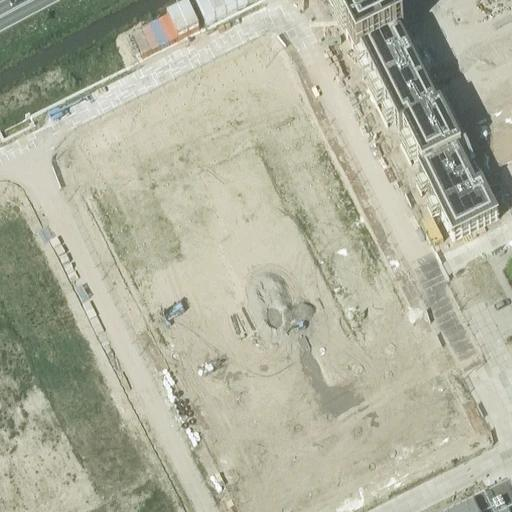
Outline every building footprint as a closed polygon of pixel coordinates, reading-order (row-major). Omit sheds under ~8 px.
[(511,0),(324,0),(325,0),(334,18),(335,20),(341,32),(349,48),(356,61),(356,62),(357,63),(360,61),(369,77),(374,88),(375,90),(393,127),(398,135),(399,138),(403,136),(407,145),(417,164),(421,173),(417,174),(418,176),(438,216),(441,222),(442,224),(451,242),(452,244),(454,243),(454,244),(461,240),(496,222),(497,222),(497,221),(482,190),(481,189),(480,190),(480,189),(473,174),(472,173),(465,159),(469,157),(464,148),(443,107),(439,109),(437,105),(429,87),(428,85),(429,84),(431,83),(427,75),(424,76),(423,76),(423,75),(419,68),(418,66),(421,64),(417,55),(414,57),(413,56),(409,48),(404,39),(403,39),(401,35),(401,36),(392,17),(386,6),(385,3),(387,3),(391,0),(511,0)] [(270,44),(260,49),(275,78),(277,83),(290,76),(275,46),(270,44)] [(252,53),(234,62),(241,78),(260,69),(252,53)] [(234,62),(215,72),(223,87),(241,78),(234,62)] [(215,72),(196,81),(204,97),(223,87),(215,72)] [(196,81),(177,91),(185,106),(204,97),(196,81)] [(177,91),(158,100),(166,116),(185,106),(177,91)] [(310,116),(267,137),(276,157),(320,135),(310,116)] [(320,135),(276,157),(286,176),(329,154),(320,135)] [(80,139),(59,150),(76,184),(97,173),(95,169),(80,139)] [(329,154),(286,176),(296,195),(303,191),(339,173),(329,154)] [(339,173),(303,191),(311,209),(347,190),(339,173)] [(347,190),(311,209),(320,226),(356,208),(347,190)] [(106,193),(86,203),(96,222),(116,212),(106,193)] [(0,228),(8,224),(0,206),(0,228)] [(356,208),(320,226),(329,243),(365,225),(356,208)] [(116,212),(96,222),(105,242),(126,231),(116,212)] [(365,225),(329,243),(338,261),(341,259),(374,243),(365,225)] [(126,231),(105,242),(115,261),(136,251),(126,231)] [(374,243),(341,259),(351,278),(379,264),(381,257),(374,243)] [(36,244),(15,255),(25,275),(46,264),(36,244)] [(46,264),(25,275),(35,295),(56,285),(46,264)] [(144,268),(124,278),(134,298),(154,288),(144,268)] [(386,278),(358,292),(367,311),(400,295),(393,281),(386,278)] [(56,285),(35,295),(45,316),(66,305),(56,285)] [(154,288),(134,298),(143,318),(164,307),(154,288)] [(367,311),(364,313),(373,330),(409,312),(400,295),(367,311)] [(66,305),(45,316),(56,336),(77,325),(66,305)] [(164,307),(143,318),(153,337),(174,327),(164,307)] [(409,312),(373,330),(381,348),(417,330),(409,312)] [(77,325),(56,336),(66,356),(87,346),(77,325)] [(174,327),(153,337),(163,357),(184,346),(174,327)] [(417,330),(381,348),(390,366),(426,347),(417,330)] [(87,346),(66,356),(76,377),(97,366),(87,346)] [(184,346),(163,357),(173,376),(193,366),(184,346)] [(97,366),(76,377),(86,397),(107,387),(97,366)] [(193,366),(173,376),(183,396),(203,385),(193,366)] [(203,385),(183,396),(192,415),(213,405),(203,385)] [(86,397),(70,405),(77,419),(114,401),(107,387),(86,397)] [(114,401),(77,419),(84,433),(121,414),(114,401)] [(213,405),(192,415),(202,435),(223,424),(213,405)] [(121,414),(84,433),(91,447),(128,428),(121,414)] [(223,424),(202,435),(212,454),(232,444),(223,424)] [(128,428),(91,447),(98,461),(135,442),(128,428)] [(142,464),(108,481),(119,501),(152,485),(142,464)] [(284,467),(231,493),(240,511),(306,511),(294,486),(284,467)] [(152,485),(119,501),(123,511),(148,511),(162,505),(152,485)] [(511,511),(511,501),(510,499),(483,511),(511,511)] [(170,511),(166,503),(162,505),(148,511),(170,511)]
